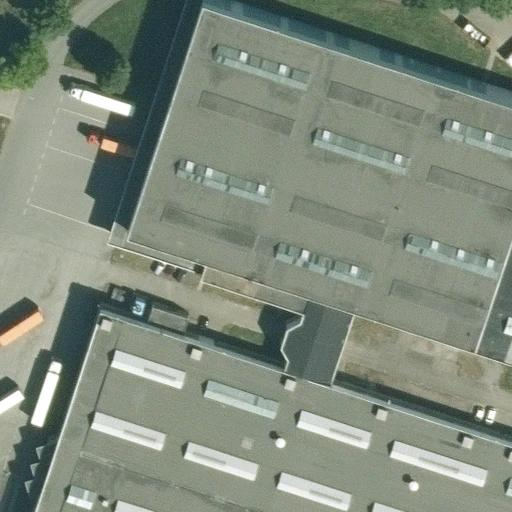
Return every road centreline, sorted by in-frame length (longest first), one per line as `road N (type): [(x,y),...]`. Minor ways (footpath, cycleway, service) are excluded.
road 1 (unknown): [(0,484),(80,259)]
road 2 (unknown): [(80,259),(276,336)]
road 3 (unknown): [(80,259),(141,88)]
